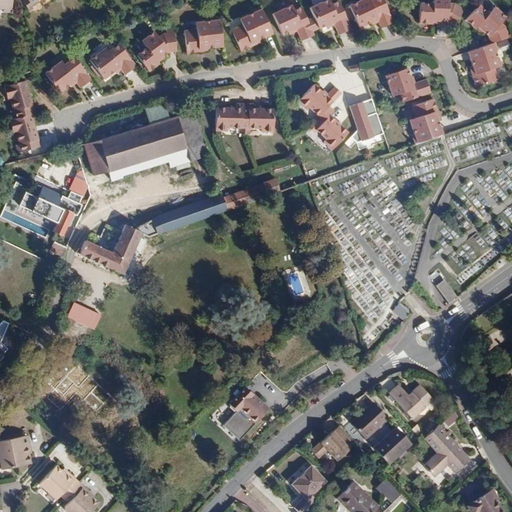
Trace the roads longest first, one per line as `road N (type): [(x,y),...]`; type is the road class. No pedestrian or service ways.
road 1 (residential): [(70,126),(103,104),(192,80),(429,42),(440,47),(460,102),(480,108),(511,98)]
road 2 (tertiary): [(209,511),(302,423),(412,348)]
road 3 (residential): [(434,352),(511,482)]
